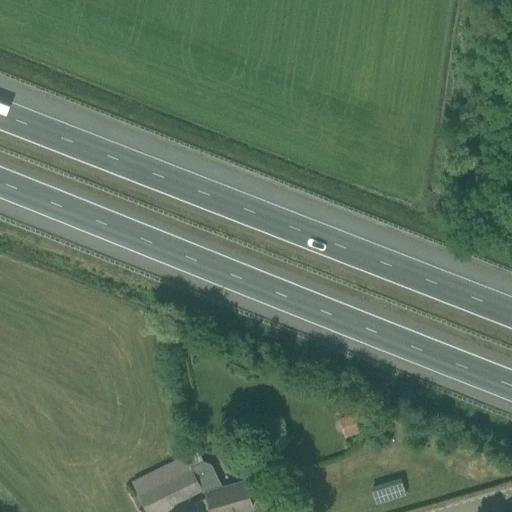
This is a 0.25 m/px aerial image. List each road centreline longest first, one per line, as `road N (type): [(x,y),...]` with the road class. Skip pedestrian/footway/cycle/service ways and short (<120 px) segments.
road 1 (motorway): [(0,183),(511,385)]
road 2 (motorway): [(511,312),(0,114)]
